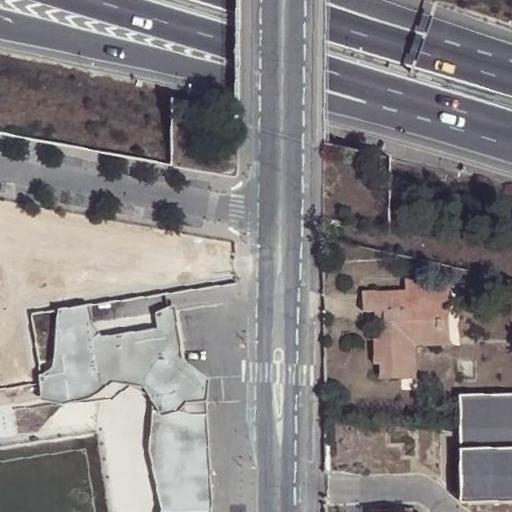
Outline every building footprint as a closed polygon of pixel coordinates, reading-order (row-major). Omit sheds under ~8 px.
[(379,375),(406,377),(406,335),(435,334),(435,294),(419,294),(419,282),(404,281),(404,294),(360,294),(361,311),(370,311),(382,311),(382,321),(379,321),(379,337),(372,336),(371,364),(378,363),(378,373),(379,375)] [(406,335),(406,377),(406,379),(418,379),(418,347),(446,348),(446,290),(435,290),(435,294),(435,334),(406,335)] [(185,357),(179,312),(96,322),(90,301),(61,305),(54,364),(41,368),(44,393),(64,399),(110,401),(129,385),(154,396),(162,409),(151,410),(150,448),(162,509),(160,511),(210,511),(212,497),(205,398),(211,376),(185,357)] [(370,321),(379,321),(382,321),(382,311),(370,311),(370,321)] [(511,395),(458,396),(458,440),(511,439),(511,395)] [(511,439),(458,440),(457,502),(511,502),(511,439)]
